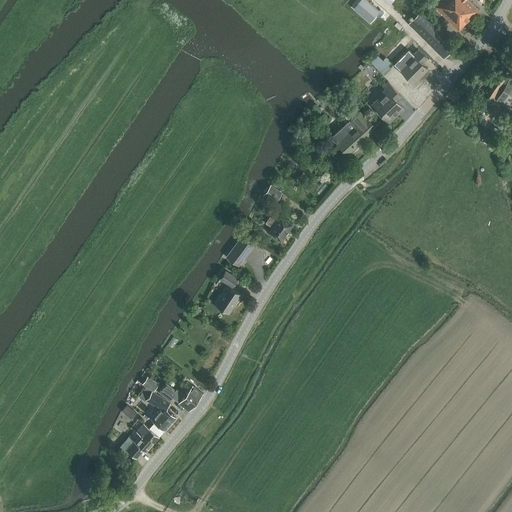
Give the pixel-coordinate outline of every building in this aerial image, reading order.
[(369,22),(380,11),(367,0),(360,0),(353,8),(369,22)] [(478,10),(468,0),(440,0),(435,6),(458,30),(478,10)] [(444,58),(456,46),(419,12),(408,23),(444,58)] [(413,84),(428,70),(422,65),(427,60),(419,51),(414,56),(410,52),(395,66),(413,84)] [(391,68),(377,55),(371,61),(385,74),(391,68)] [(368,60),(367,61),(362,65),(368,71),(373,66),(368,60)] [(486,93),(494,98),(511,109),(511,78),(508,76),(498,70),(492,80),(493,81),(486,93)] [(381,97),(373,105),(388,121),(403,107),(397,100),(396,99),(400,94),(389,82),(383,88),(386,90),(380,96),(381,97)] [(360,111),(352,102),(351,102),(355,107),(338,122),(342,126),(332,136),(327,131),(327,132),(347,154),(377,128),(367,116),(366,117),(360,111)] [(471,125),(477,130),(482,123),(475,119),(471,125)] [(270,184),(263,194),(275,202),(282,191),(270,184)] [(266,224),(272,228),(268,233),(281,242),(292,226),(279,217),(276,222),(270,218),(266,224)] [(253,245),(241,236),(227,256),(238,265),(253,245)] [(228,285),(215,305),(229,314),(241,296),(231,289),(237,280),(226,272),(220,280),(228,285)] [(195,305),(193,313),(200,315),(202,307),(195,305)] [(192,336),(197,340),(200,334),(207,338),(213,329),(201,321),(192,336)] [(142,383),(152,390),(153,391),(159,383),(148,375),(142,383)] [(166,383),(159,391),(169,400),(172,396),(189,410),(203,393),(192,384),(184,394),(177,389),(175,390),(166,383)] [(157,409),(153,414),(150,417),(164,429),(176,416),(166,407),(170,402),(160,395),(153,391),(152,390),(146,399),(163,410),(161,412),(157,409)] [(131,419),(137,412),(127,404),(121,411),(131,419)] [(134,440),(134,439),(128,435),(119,446),(125,450),(126,448),(136,457),(143,449),(146,451),(159,436),(143,422),(136,431),(140,434),(134,440)]
